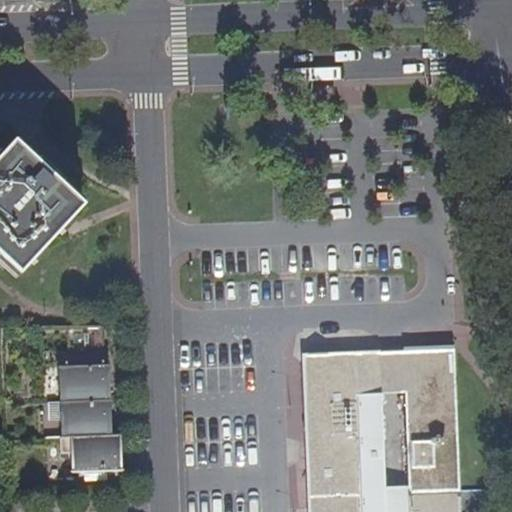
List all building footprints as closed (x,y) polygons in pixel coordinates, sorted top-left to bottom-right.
[(14,145),(0,159),(0,258),(17,275),(53,236),(72,217),(80,208),(61,190),(49,179),(14,145)] [(459,511),(452,352),(304,356),(311,511),(459,511)] [(69,401),(105,400),(104,381),(103,365),(66,367),(66,388),(69,387),(69,401)] [(105,400),(69,401),(66,402),(67,423),(70,423),(71,438),(81,437),(106,436),(106,416),(105,400)] [(106,436),(81,437),(81,451),(78,451),(79,473),(117,472),(116,456),(116,436),(106,436)]
